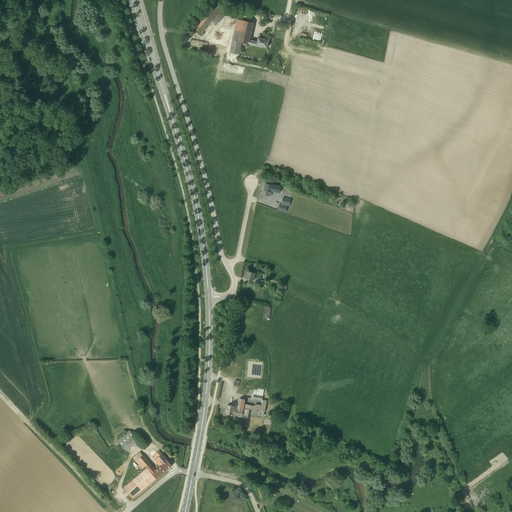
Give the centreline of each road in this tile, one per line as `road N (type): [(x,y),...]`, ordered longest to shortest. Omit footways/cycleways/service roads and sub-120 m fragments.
road 1 (unclassified): [(226,266),(160,33),(160,0)]
road 2 (primary): [(208,297),(201,234),(168,108)]
road 3 (primary): [(192,474),(206,387),(208,297)]
road 4 (track): [(473,511),(434,420),(427,361)]
